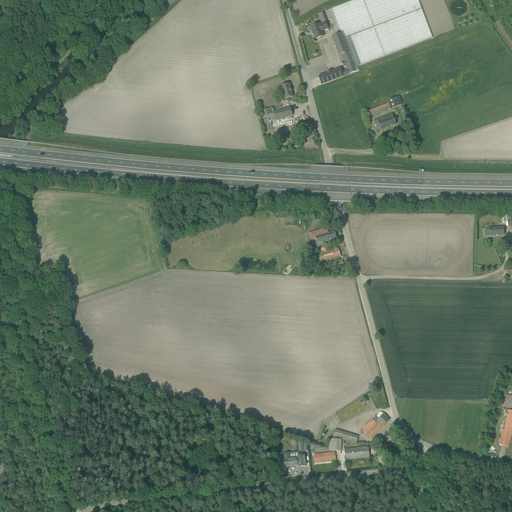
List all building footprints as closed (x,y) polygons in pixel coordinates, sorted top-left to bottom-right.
[(354,0),(332,9),(341,34),(352,64),(354,67),(432,38),(418,0),(354,0)] [(322,31),(328,29),(326,23),(320,25),(319,24),(311,27),(312,32),(313,31),(316,39),(324,36),(322,31)] [(354,67),(352,64),(341,34),(332,37),(339,55),(341,55),(344,61),(342,62),(344,67),(345,66),(347,70),(341,72),(340,69),(331,72),(331,71),(326,73),(327,74),(318,77),(321,85),(343,77),(348,75),(356,72),(354,67)] [(293,97),(290,84),(279,86),(281,94),(282,93),(284,99),(293,97)] [(399,96),(389,100),(392,109),(403,104),(399,96)] [(373,115),(391,108),(389,103),(368,111),(370,116),(373,115)] [(290,107),(274,112),(276,121),(293,116),(290,107)] [(273,108),(264,110),(268,126),(271,125),(271,122),(276,121),(274,112),(273,108)] [(379,123),(381,130),(396,124),(392,114),(375,121),(376,124),(379,123)] [(408,144),(406,138),(400,140),(402,146),(408,144)] [(489,228),(489,236),(504,236),(503,227),(489,228)] [(317,244),(336,239),(334,231),(328,233),(327,229),(309,234),(312,246),(317,244)] [(339,248),(303,258),(306,266),(341,256),(339,248)] [(504,430),(503,429),(499,445),(509,447),(511,432),(511,410),(509,410),(504,430)] [(375,416),(375,417),(363,430),(373,439),(384,426),(389,421),(386,418),(387,417),(384,414),(379,419),(376,416),(375,416)] [(339,451),(340,439),(328,438),(328,450),(339,451)] [(345,450),(346,460),(370,457),(369,447),(345,450)] [(297,466),(298,466),(297,465),(299,465),(300,467),(306,466),(305,455),(298,456),(299,458),(291,459),(290,453),(284,454),(285,459),(284,459),(285,468),(290,467),(290,466),(297,465),(297,466)] [(335,453),(314,455),(315,463),(335,461),(335,453)]
